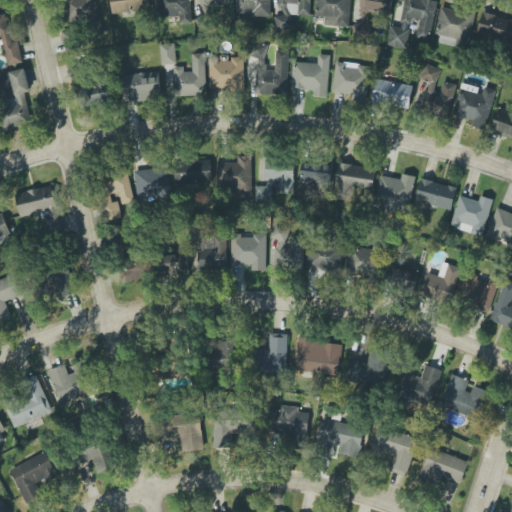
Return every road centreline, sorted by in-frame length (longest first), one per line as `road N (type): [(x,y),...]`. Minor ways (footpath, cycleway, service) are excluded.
road 1 (residential): [(0,359),(110,319),(201,303),(272,303),(440,334),(511,362)]
road 2 (residential): [(33,0),(156,511)]
road 3 (residential): [(0,167),(68,147),(207,126),(353,130),(511,176)]
road 4 (residential): [(88,511),(212,480),(334,488),(406,511)]
